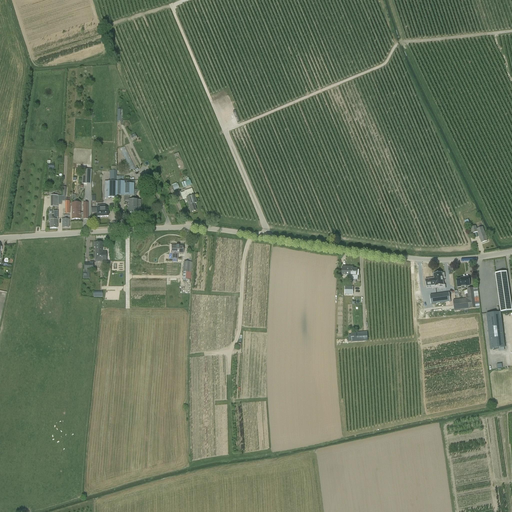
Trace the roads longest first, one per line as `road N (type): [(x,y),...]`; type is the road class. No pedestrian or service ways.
road 1 (unclassified): [(0,238),(176,226),(400,257),(511,251)]
road 2 (unknown): [(477,257),(486,350),(506,348),(506,315)]
